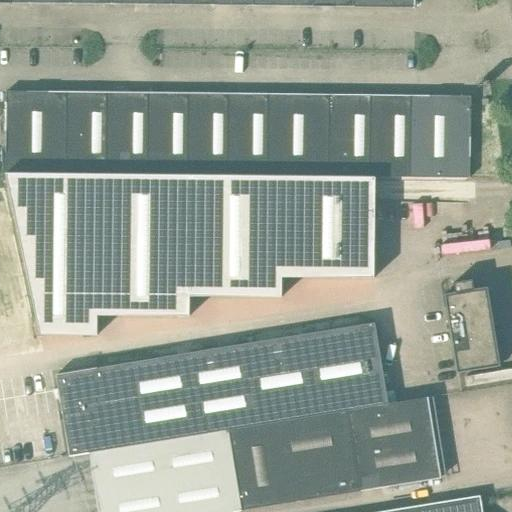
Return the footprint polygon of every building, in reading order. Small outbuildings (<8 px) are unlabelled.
[(6,91),(6,173),(377,177),(469,178),(470,96),(6,91)] [(375,177),(6,173),(40,335),(97,335),(98,315),(154,316),(190,316),(190,296),(267,297),(282,297),(282,277),(362,278),(374,278),(374,269),(375,177)] [(474,289),(472,279),(454,282),(455,292),(444,294),(457,373),(500,366),(488,286),(474,289)] [(88,452),(388,403),(374,323),(56,374),(69,456),(89,452),(88,452)] [(88,452),(89,452),(98,511),(227,511),(440,478),(428,397),(388,403),(88,452)] [(482,511),(480,500),(480,496),(378,511),(482,511)]
